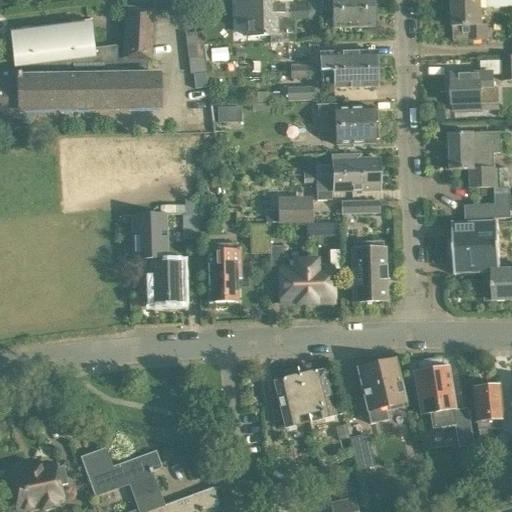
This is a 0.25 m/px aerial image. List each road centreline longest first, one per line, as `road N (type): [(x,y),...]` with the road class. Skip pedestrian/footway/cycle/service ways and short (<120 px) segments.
road 1 (residential): [(405,0),(412,334)]
road 2 (residential): [(0,367),(227,341)]
road 3 (residential): [(227,341),(412,334)]
road 4 (residential): [(247,511),(227,341)]
